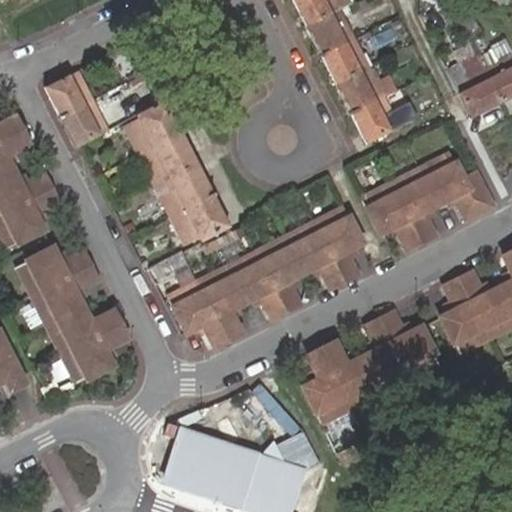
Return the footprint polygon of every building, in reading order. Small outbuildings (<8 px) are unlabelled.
[(289,0),(300,17),(305,27),(310,24),(329,15),(329,16),(347,6),(344,0),(289,0)] [(447,0),(424,0),(444,8),(447,0)] [(511,0),(480,0),(511,13),(511,0)] [(339,11),(329,16),(335,28),(345,23),(339,11)] [(310,24),(305,27),(310,37),(319,54),(318,55),(318,57),(343,44),(353,39),(345,23),(335,28),(329,16),(329,15),(310,24)] [(343,44),(318,57),(319,58),(320,57),(330,75),(334,85),(340,83),(358,73),(351,60),(361,55),(353,39),(343,44)] [(486,80),(499,105),(500,104),(499,103),(511,96),(511,57),(510,53),(496,60),(498,63),(482,71),(486,80)] [(351,60),(358,73),(368,68),(361,55),(351,60)] [(499,105),(486,80),(482,71),(476,59),(447,74),(452,85),(457,95),(466,114),(469,118),(479,113),(498,104),(498,105),(499,105)] [(368,68),(358,73),(365,86),(375,81),(368,68)] [(84,85),(77,71),(67,76),(67,77),(74,90),(84,85)] [(340,83),(334,85),(340,94),(349,112),(347,113),(348,114),(373,102),(383,97),(395,91),(387,76),(375,81),(365,86),(358,73),(340,83)] [(82,106),(92,100),(90,99),(85,88),(84,85),(74,90),(67,77),(49,86),(43,89),(49,99),(58,117),(57,118),(57,119),(82,106)] [(85,88),(90,99),(96,95),(90,86),(85,88)] [(80,144),(97,135),(97,134),(107,129),(101,117),(111,111),(104,97),(93,103),(92,100),(82,106),(57,119),(58,120),(59,119),(69,137),(74,147),(79,145),(80,144)] [(373,102),(348,114),(349,115),(350,115),(359,133),(365,143),(370,141),(388,131),(380,117),(390,111),(383,97),(373,102)] [(158,104),(157,105),(135,116),(151,147),(181,133),(180,131),(179,132),(170,114),(163,102),(158,104)] [(111,111),(101,117),(107,129),(108,130),(118,125),(111,111)] [(380,117),(388,131),(398,127),(391,113),(390,111),(380,117)] [(151,147),(135,116),(126,121),(120,124),(137,155),(142,153),(143,152),(151,147)] [(0,142),(21,132),(14,118),(0,126),(0,125),(0,142)] [(21,132),(0,142),(0,179),(13,173),(9,166),(4,157),(14,152),(27,145),(21,132)] [(181,134),(181,133),(151,147),(143,152),(142,153),(137,155),(152,186),(158,183),(167,179),(190,167),(195,164),(189,152),(180,134),(181,134)] [(14,152),(4,157),(9,166),(19,161),(14,152)] [(448,155),(434,162),(441,164),(443,169),(453,164),(448,155)] [(464,220),(490,207),(472,172),(460,178),(453,164),(443,169),(441,164),(434,162),(419,170),(437,205),(443,202),(453,197),(457,207),(464,220)] [(201,177),(195,164),(190,167),(167,179),(183,210),(213,195),(212,194),(211,195),(201,177)] [(437,205),(419,170),(404,177),(402,184),(405,188),(394,194),(419,243),(433,236),(426,223),(421,213),(430,209),(437,205)] [(0,179),(0,210),(2,215),(50,190),(44,177),(30,184),(21,189),(16,180),(13,173),(0,179)] [(26,175),(16,180),(21,189),(30,184),(26,175)] [(404,177),(374,192),(381,194),(383,199),(394,194),(405,188),(402,184),(404,177)] [(158,183),(152,186),(168,218),(170,217),(183,210),(167,179),(158,183)] [(50,190),(2,215),(7,225),(2,228),(0,232),(0,235),(7,249),(43,231),(39,224),(34,215),(44,210),(57,204),(50,190)] [(406,250),(419,243),(394,194),(383,199),(381,194),(374,192),(360,200),(378,235),(385,231),(394,227),(399,236),(406,250)] [(185,250),(200,242),(222,230),(227,228),(221,215),(211,197),(213,196),(213,195),(183,210),(170,217),(168,218),(185,250)] [(453,197),(443,202),(449,211),(457,207),(453,197)] [(328,228),(317,233),(342,282),(356,276),(349,262),(344,252),(353,248),(360,244),(342,209),(328,217),(325,223),(328,228)] [(430,209),(421,213),(426,223),(435,219),(430,209)] [(44,210),(34,215),(39,224),(49,219),(44,210)] [(328,217),(298,231),(304,234),(307,238),(317,233),(328,228),(325,223),(328,217)] [(394,227),(385,231),(390,241),(399,236),(394,227)] [(342,282),(317,233),(307,238),(304,234),(298,231),(283,239),(301,274),(308,270),(317,266),(322,276),(329,289),(342,282)] [(301,274),(283,239),(269,246),(267,253),(269,257),(259,262),(284,312),(297,305),(290,292),(286,282),(294,277),(301,274)] [(269,246),(239,261),(246,263),(248,268),(259,262),(269,257),(267,253),(269,246)] [(353,248),(344,252),(349,262),(358,258),(353,248)] [(52,249),(16,268),(24,282),(30,284),(36,281),(41,291),(90,267),(83,254),(70,261),(60,266),(55,256),(52,249)] [(65,251),(55,256),(60,266),(70,261),(65,251)] [(511,280),(504,285),(497,289),(511,317),(511,252),(501,258),(508,271),(511,279),(511,280)] [(271,318),(284,312),(259,262),(248,268),(246,263),(239,261),(225,269),(243,303),(250,300),(259,296),(264,305),(271,318)] [(317,266),(308,270),(313,280),(322,276),(317,266)] [(90,267),(41,291),(46,302),(41,305),(39,311),(46,326),(81,308),(78,301),(73,292),(83,287),(96,280),(90,267)] [(243,303),(225,269),(209,276),(207,283),(209,288),(200,292),(225,342),(239,335),(232,322),(227,311),(236,307),(243,303)] [(499,275),(504,285),(511,280),(511,279),(508,271),(499,275)] [(470,273),(457,280),(481,329),(491,323),(494,329),(500,332),(511,325),(511,317),(497,289),(491,292),(481,296),(476,287),(470,273)] [(209,276),(182,291),(188,293),(191,297),(200,292),(209,288),(207,283),(209,276)] [(294,277),(286,282),(290,292),(299,287),(294,277)] [(439,318),(456,353),(471,346),(473,340),(470,334),(481,329),(457,280),(442,287),(449,301),(454,311),(445,315),(439,318)] [(30,284),(24,282),(39,311),(41,305),(46,302),(41,291),(36,281),(30,284)] [(486,282),(476,287),(481,296),(491,292),(486,282)] [(87,296),(83,287),(73,292),(78,301),(87,296)] [(212,349),(225,342),(200,292),(191,297),(188,293),(182,291),(166,298),(184,333),(191,330),(200,325),(205,335),(212,349)] [(259,296),(250,300),(255,310),(264,305),(259,296)] [(440,305),(445,315),(454,311),(449,301),(440,305)] [(236,307),(227,311),(232,322),(241,317),(236,307)] [(85,315),(81,308),(46,326),(54,341),(61,343),(66,341),(71,350),(119,326),(113,312),(99,319),(89,324),(85,315)] [(95,310),(85,315),(89,324),(99,319),(95,310)] [(391,313),(378,320),(402,369),(412,364),(415,369),(422,371),(437,364),(419,328),(412,332),(403,337),(398,327),(391,313)] [(367,354),(360,359),(378,393),(392,386),(394,380),(391,374),(402,369),(378,320),(364,327),(371,340),(376,350),(367,354)] [(407,322),(398,327),(403,337),(412,332),(407,322)] [(473,340),(471,346),(500,332),(494,329),(491,323),(481,329),(470,334),(473,340)] [(200,325),(191,330),(197,340),(205,335),(200,325)] [(126,339),(119,326),(71,350),(76,359),(70,362),(68,369),(76,385),(111,366),(108,359),(103,350),(113,346),(126,339)] [(9,391),(23,385),(0,338),(0,372),(4,380),(9,391)] [(362,345),(367,354),(376,350),(371,340),(362,345)] [(61,343),(54,341),(68,369),(70,362),(76,359),(71,350),(66,341),(61,343)] [(332,343),(319,350),(344,398),(353,394),(356,400),(362,402),(378,393),(360,359),(353,362),(344,367),(332,343)] [(113,346),(103,350),(108,359),(117,354),(113,346)] [(302,388),(320,423),(335,415),(337,409),(335,404),(344,398),(319,350),(305,357),(312,370),(317,380),(308,385),(302,388)] [(339,357),(344,367),(353,362),(348,352),(339,357)] [(394,380),(392,386),(422,371),(415,369),(412,364),(402,369),(391,374),(394,380)] [(303,375),(308,385),(317,380),(312,370),(303,375)] [(337,409),(335,415),(362,402),(356,400),(353,394),(344,398),(335,404),(337,409)] [(171,440),(176,430),(165,425),(161,436),(171,440)] [(290,511),(304,471),(176,430),(157,486),(235,511),(290,511)]
